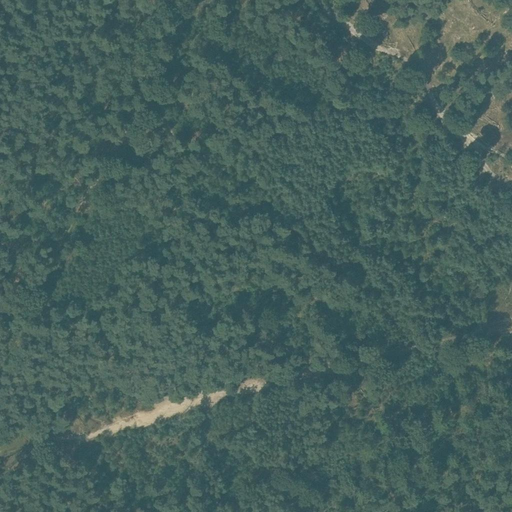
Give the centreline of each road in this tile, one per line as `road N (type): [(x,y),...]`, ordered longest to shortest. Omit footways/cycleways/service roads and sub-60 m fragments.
road 1 (track): [(130,108),(423,347),(0,453)]
road 2 (track): [(192,0),(0,332)]
road 3 (track): [(315,0),(511,182)]
